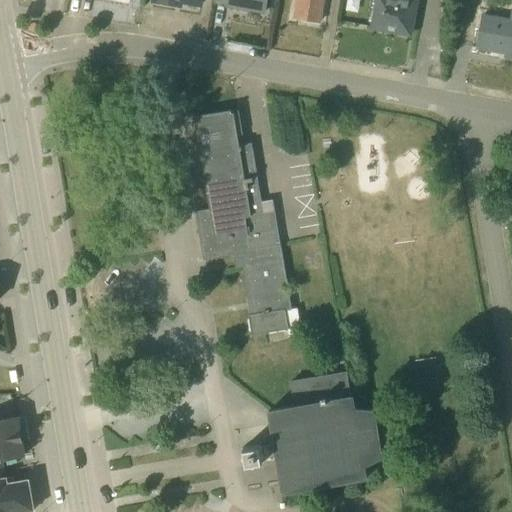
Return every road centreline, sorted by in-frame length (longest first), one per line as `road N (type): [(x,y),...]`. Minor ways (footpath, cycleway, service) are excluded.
road 1 (residential): [(2,62),(74,48),(159,51),(481,110)]
road 2 (secondary): [(2,62),(78,511)]
road 3 (residential): [(481,110),(478,160),(511,364)]
